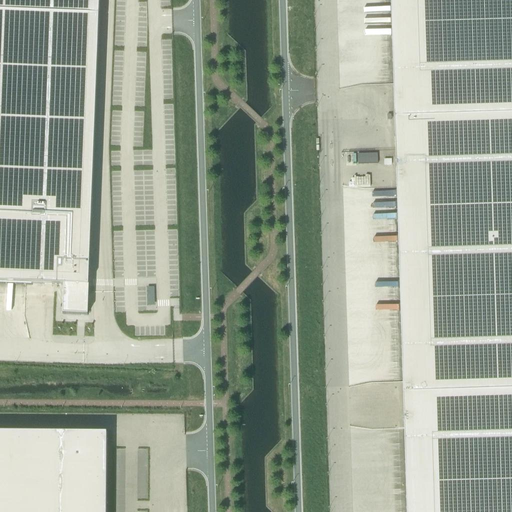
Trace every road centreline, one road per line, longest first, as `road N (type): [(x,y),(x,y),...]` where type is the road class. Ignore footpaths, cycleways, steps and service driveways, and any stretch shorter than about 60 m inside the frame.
road 1 (unclassified): [(297,511),(281,0)]
road 2 (unclassified): [(196,0),(212,511)]
